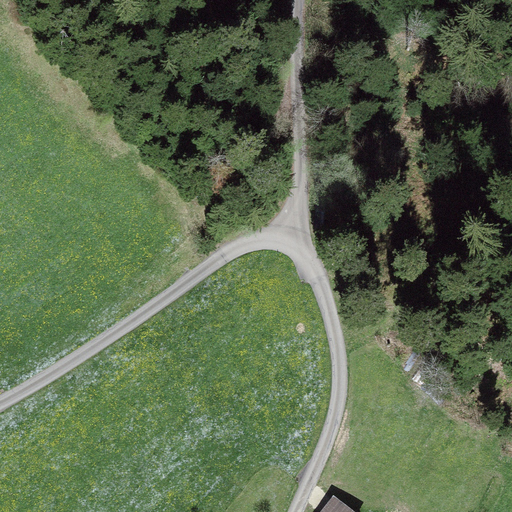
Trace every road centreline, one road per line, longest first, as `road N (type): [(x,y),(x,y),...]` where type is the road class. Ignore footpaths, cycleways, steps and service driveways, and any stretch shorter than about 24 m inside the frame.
road 1 (track): [(255,235),(278,228),(298,236),(337,338),(333,420),(295,511)]
road 2 (track): [(0,400),(255,235)]
road 3 (track): [(294,0),(299,185),(289,230)]
